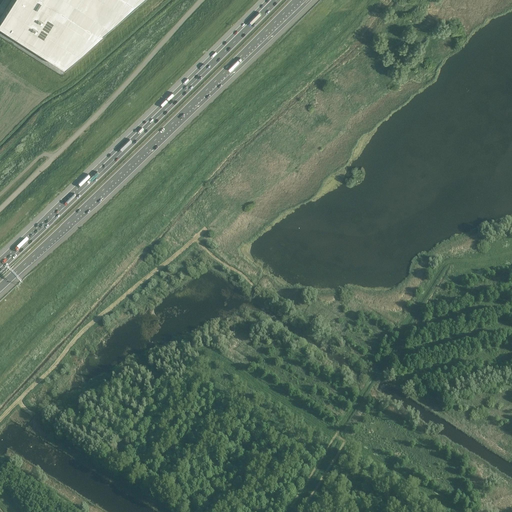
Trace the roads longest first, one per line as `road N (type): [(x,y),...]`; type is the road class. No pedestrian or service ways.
road 1 (motorway): [(0,286),(297,0)]
road 2 (motorway): [(276,0),(0,267)]
road 3 (unclassified): [(203,0),(0,209)]
